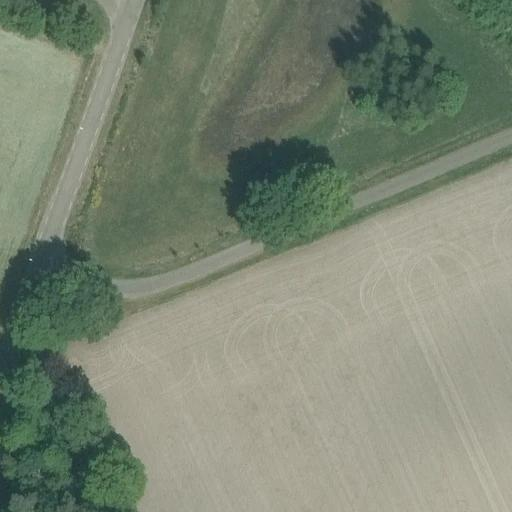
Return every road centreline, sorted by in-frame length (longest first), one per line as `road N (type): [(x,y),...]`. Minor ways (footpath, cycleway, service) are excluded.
road 1 (unclassified): [(53,250),(120,285),(153,285),(511,137)]
road 2 (unclassified): [(53,250),(138,5)]
road 3 (unclassified): [(0,462),(31,304),(53,250)]
